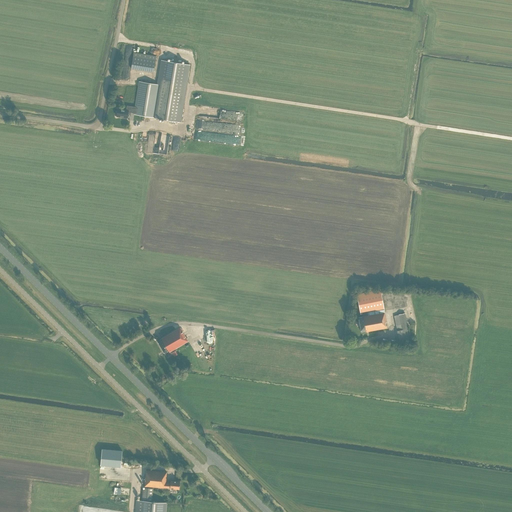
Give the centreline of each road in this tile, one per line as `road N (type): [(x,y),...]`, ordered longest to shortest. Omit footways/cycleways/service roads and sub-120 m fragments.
road 1 (primary): [(267,511),(0,247)]
road 2 (unclassified): [(245,511),(0,269)]
road 3 (track): [(189,87),(511,138)]
road 4 (residential): [(0,113),(96,126),(123,0)]
